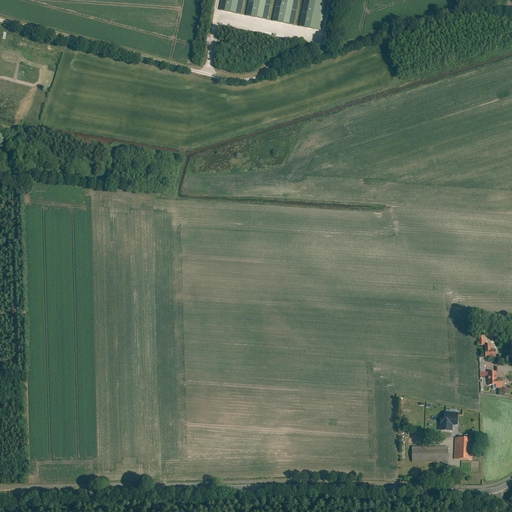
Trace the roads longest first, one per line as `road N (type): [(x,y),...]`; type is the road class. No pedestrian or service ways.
road 1 (track): [(511,10),(435,14),(235,80),(0,19)]
road 2 (tertiary): [(0,495),(344,484),(493,489)]
